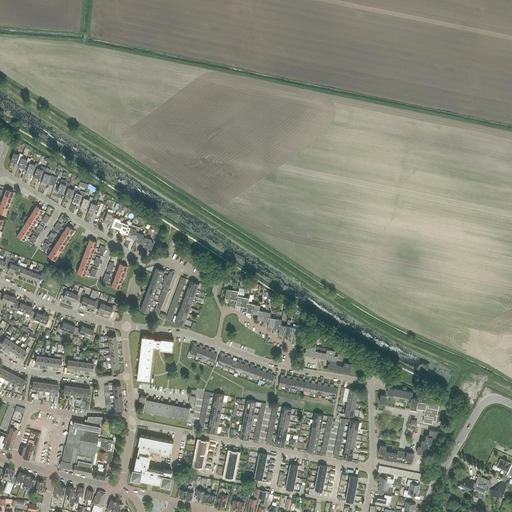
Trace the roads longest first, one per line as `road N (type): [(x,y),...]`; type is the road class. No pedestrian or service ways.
road 1 (track): [(511,391),(375,327),(0,85)]
road 2 (residential): [(373,469),(133,422)]
road 3 (residential): [(373,469),(368,383),(288,369)]
road 4 (tertiary): [(428,511),(437,478),(482,403),(511,404)]
road 5 (residential): [(126,327),(45,304),(0,280)]
road 6 (residential): [(128,377),(35,372),(0,358)]
